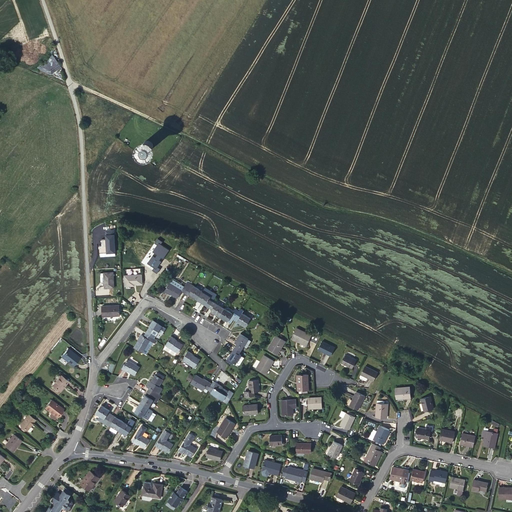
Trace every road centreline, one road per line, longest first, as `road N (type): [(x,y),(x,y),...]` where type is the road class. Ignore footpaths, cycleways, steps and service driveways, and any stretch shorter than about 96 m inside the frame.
road 1 (track): [(511,274),(367,212),(320,207),(67,81)]
road 2 (unclassified): [(91,365),(80,136),(39,0)]
road 3 (residential): [(67,451),(221,479)]
road 4 (residential): [(91,365),(143,301),(204,338)]
